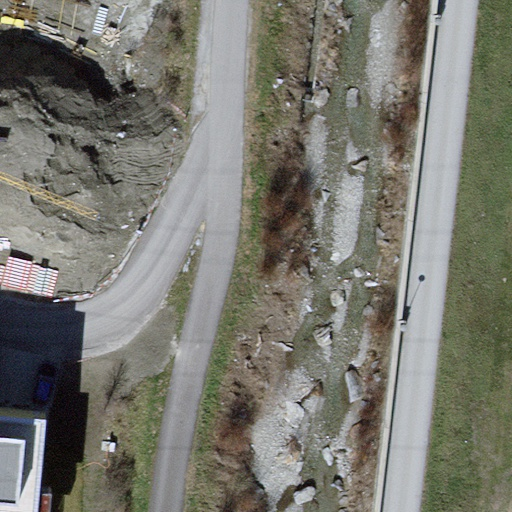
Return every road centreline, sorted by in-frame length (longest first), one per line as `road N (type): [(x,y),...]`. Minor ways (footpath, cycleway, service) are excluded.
road 1 (track): [(228,0),(227,284),(174,477),(172,511)]
road 2 (residential): [(461,0),(402,511)]
